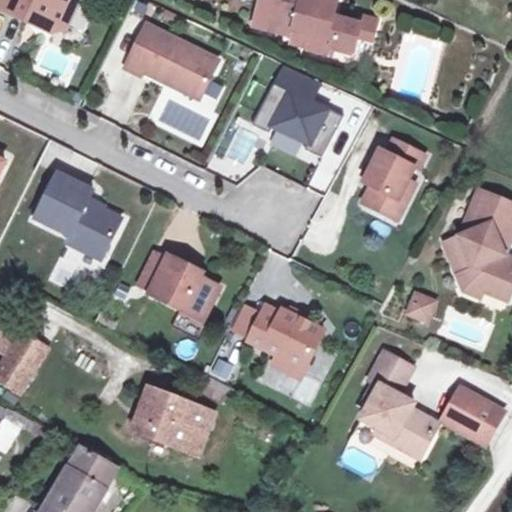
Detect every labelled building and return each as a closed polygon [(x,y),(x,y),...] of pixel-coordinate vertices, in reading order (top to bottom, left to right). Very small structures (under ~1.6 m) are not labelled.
[(79,0),(16,0),(31,7),(34,1),(43,5),(46,15),(57,20),(72,16),(79,0)] [(267,0),(263,20),(290,27),(291,22),(305,26),(321,30),(317,41),(316,45),(339,51),(340,48),(342,44),(360,48),(364,33),(377,37),(383,17),(368,12),(365,19),(338,11),(341,0),(267,0)] [(154,17),(132,61),(147,68),(149,64),(186,82),(188,77),(208,87),(225,54),(154,17)] [(302,37),(317,41),(321,30),(305,26),(302,37)] [(359,53),(360,48),(342,44),(340,48),(359,53)] [(326,158),(346,115),(313,100),(323,80),(290,64),(281,85),(276,82),(256,125),(273,133),(276,127),(311,144),(309,150),(326,158)] [(188,77),(186,82),(206,92),(208,87),(188,77)] [(270,141),(262,137),(256,149),(264,153),(270,141)] [(433,158),(402,143),(395,156),(388,152),(380,170),(375,180),(373,185),(380,189),(371,206),(406,222),(415,204),(408,201),(423,171),(426,172),(433,158)] [(370,178),(375,180),(380,170),(375,167),(370,178)] [(57,172),(35,216),(70,233),(83,240),(80,247),(101,258),(122,218),(88,200),(93,190),(57,172)] [(511,206),(483,194),(465,240),(450,247),(462,278),(469,275),(474,287),(489,293),(511,303),(511,260),(509,259),(505,247),(511,244),(511,206)] [(83,240),(70,233),(67,240),(80,247),(83,240)] [(167,258),(154,251),(138,284),(151,291),(167,258)] [(151,291),(150,293),(181,309),(203,320),(220,287),(201,278),(185,269),(187,265),(169,256),(151,291)] [(204,273),(187,265),(185,269),(201,278),(204,273)] [(486,301),(489,293),(474,287),(469,275),(462,278),(469,294),(486,301)] [(421,299),(417,309),(435,316),(439,306),(421,299)] [(235,322),(241,310),(235,308),(229,320),(235,322)] [(203,320),(181,309),(172,327),(198,340),(207,322),(203,320)] [(417,309),(414,318),(431,325),(435,316),(417,309)] [(293,318),(286,314),(284,317),(270,311),(253,346),(283,360),(310,372),(328,334),(293,318)] [(266,320),(250,313),(239,336),(255,343),(266,320)] [(295,313),(293,318),(302,322),(304,317),(295,313)] [(0,342),(0,343),(16,354),(31,331),(16,322),(0,342)] [(16,354),(3,373),(28,389),(42,369),(30,360),(44,340),(31,331),(16,354)] [(56,348),(44,340),(30,360),(42,369),(56,348)] [(418,367),(391,351),(376,378),(381,381),(371,398),(376,401),(366,419),(382,427),(400,437),(396,442),(425,458),(444,423),(418,408),(407,402),(410,397),(404,393),(418,367)] [(310,372),(283,360),(279,369),(306,382),(310,372)] [(157,387),(140,430),(188,450),(196,429),(210,434),(219,412),(157,387)] [(478,394),(466,388),(450,419),(461,425),(478,394)] [(492,442),(509,412),(478,394),(461,425),(492,442)] [(421,402),(410,397),(407,402),(418,408),(421,402)] [(0,433),(14,409),(0,400),(0,433)] [(400,437),(382,427),(379,433),(396,442),(400,437)] [(202,456),(210,434),(196,429),(188,450),(202,456)] [(97,511),(124,467),(88,447),(77,467),(74,466),(47,511),(97,511)]
